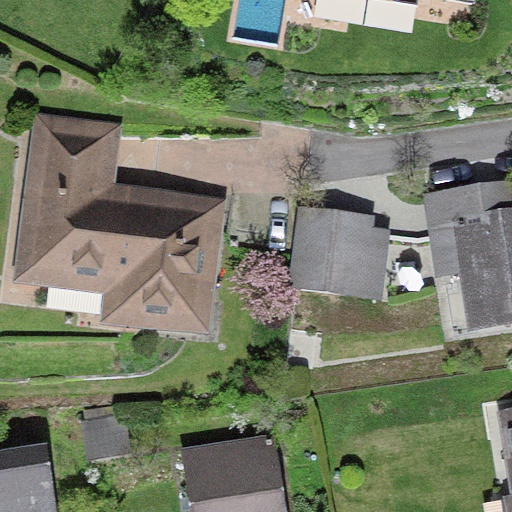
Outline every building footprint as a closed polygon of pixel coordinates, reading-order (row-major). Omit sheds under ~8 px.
[(109,135),(44,128),(26,277),(81,284),(83,265),(133,271),(127,319),(200,328),(214,211),(102,198),(109,135)] [(367,234),(303,226),(295,289),(358,297),(359,296),(379,298),(384,258),(364,256),(367,234)] [(511,226),(463,233),(478,328),(511,322),(511,226)] [(511,511),(511,413),(503,415),(511,472),(511,499),(504,500),(505,511),(511,511)] [(123,422),(85,428),(90,454),(127,447),(123,422)] [(283,511),(273,443),(184,456),(192,511),(283,511)] [(0,511),(52,511),(43,452),(0,458),(0,511)]
